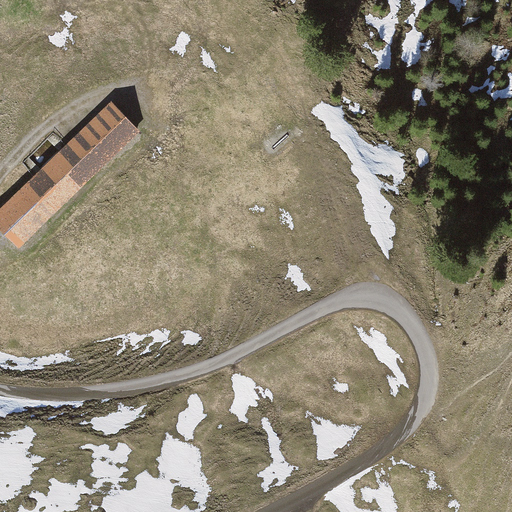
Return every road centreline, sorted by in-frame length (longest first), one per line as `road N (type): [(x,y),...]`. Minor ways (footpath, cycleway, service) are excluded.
road 1 (track): [(0,392),(45,397),(160,383),(330,306),(373,298)]
road 2 (track): [(373,298),(406,316),(429,360),(427,400),(391,444)]
road 3 (track): [(391,444),(272,511)]
